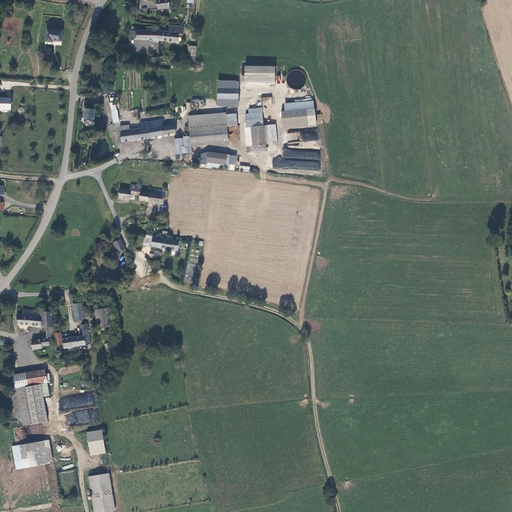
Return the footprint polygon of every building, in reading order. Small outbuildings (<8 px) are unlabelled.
[(169,0),(157,0),(158,10),(170,9),(169,0)] [(159,42),(160,32),(153,32),(153,28),(147,28),(146,32),(136,32),(136,28),(132,28),(132,32),(130,32),(130,41),(159,42)] [(169,33),(160,32),(159,42),(174,43),(174,35),(183,35),(183,28),(170,28),(169,33)] [(47,32),(45,45),(52,45),(53,44),(61,45),(63,34),(47,32)] [(150,68),(158,68),(158,59),(150,58),(150,68)] [(245,68),(245,81),(275,81),(275,68),(245,68)] [(288,71),(287,84),(305,85),(306,72),(288,71)] [(237,83),(218,83),(219,107),(236,107),(237,83)] [(10,99),(0,98),(0,109),(9,110),(10,99)] [(316,122),(314,102),(288,105),(288,112),(282,113),(283,126),(316,122)] [(84,118),(84,122),(86,124),(89,122),(93,122),(95,110),(84,109),(83,116),(84,118)] [(262,109),(251,110),(252,115),(246,116),(248,129),(246,129),(248,154),(267,152),(266,145),(278,144),(276,125),(264,127),(262,109)] [(188,118),(189,124),(190,139),(190,145),(192,145),(229,142),(228,128),(236,127),(235,115),(225,116),(226,116),(195,119),(195,117),(188,118)] [(175,125),(174,125),(162,127),(161,121),(147,123),(150,138),(176,134),(175,125)] [(150,138),(147,123),(139,125),(139,127),(135,128),(129,129),(129,126),(119,127),(120,143),(150,138)] [(301,142),(318,140),(317,130),(300,132),(301,142)] [(182,139),(176,139),(174,139),(175,154),(183,154),(182,139)] [(190,145),(190,139),(182,139),(183,154),(191,154),(193,153),(192,145),(190,145)] [(273,158),(272,169),(320,171),(321,151),(282,149),(282,158),(273,158)] [(228,156),(209,153),(208,166),(208,167),(234,170),(234,166),(236,166),(237,157),(228,156)] [(131,191),(120,190),(119,199),(131,200),(132,193),(141,194),(140,202),(150,203),(151,194),(143,193),(143,188),(132,186),(131,191)] [(170,192),(168,192),(153,190),(152,194),(151,194),(150,203),(164,205),(164,199),(170,199),(170,192)] [(126,251),(120,237),(115,239),(117,243),(115,244),(119,254),(126,251)] [(161,238),(153,237),(153,240),(144,239),(143,249),(178,253),(179,242),(161,241),(161,238)] [(106,247),(102,244),(95,254),(99,256),(106,247)] [(83,319),(80,304),(71,305),(74,321),(83,319)] [(109,327),(106,308),(94,309),(97,329),(109,327)] [(17,325),(46,327),(52,328),(50,312),(23,310),(22,316),(17,315),(17,325)] [(84,321),(83,321),(81,322),(82,337),(62,340),(63,345),(63,348),(89,344),(86,324),(85,325),(84,321)] [(61,334),(54,334),(55,339),(55,346),(63,345),(62,340),(61,334)] [(52,344),(51,339),(46,340),(31,341),(32,350),(41,349),(41,347),(49,346),(48,344),(52,344)] [(45,381),(43,371),(25,374),(27,384),(45,381)] [(15,386),(27,384),(25,374),(13,377),(15,386)] [(47,397),(45,381),(27,384),(34,425),(46,423),(42,398),(47,397)] [(34,425),(27,384),(15,386),(16,396),(10,397),(12,409),(19,408),(21,427),(34,425)] [(14,427),(21,427),(19,408),(12,409),(14,427)] [(104,449),(101,431),(86,433),(89,452),(104,449)] [(16,469),(49,464),(45,441),(12,447),(16,469)] [(88,477),(93,511),(108,511),(114,511),(108,474),(88,477)]
